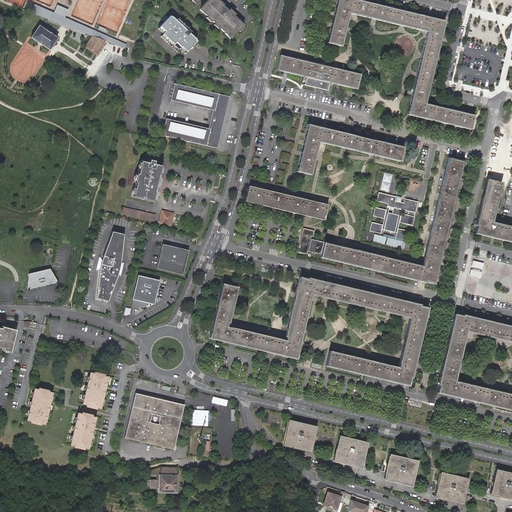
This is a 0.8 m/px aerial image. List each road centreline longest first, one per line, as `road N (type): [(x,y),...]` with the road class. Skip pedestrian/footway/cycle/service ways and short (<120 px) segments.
road 1 (residential): [(511,418),(190,348)]
road 2 (residential): [(244,396),(511,460)]
road 3 (residential): [(511,453),(244,390)]
road 4 (residential): [(261,91),(486,151)]
road 5 (residential): [(219,243),(438,297)]
road 6 (residential): [(219,243),(261,91)]
road 7 (residential): [(254,90),(212,239)]
road 8 (residential): [(148,341),(79,315),(0,309)]
road 9 (residential): [(463,9),(444,91),(498,103)]
road 10 (residential): [(438,297),(425,354),(439,357),(451,301)]
